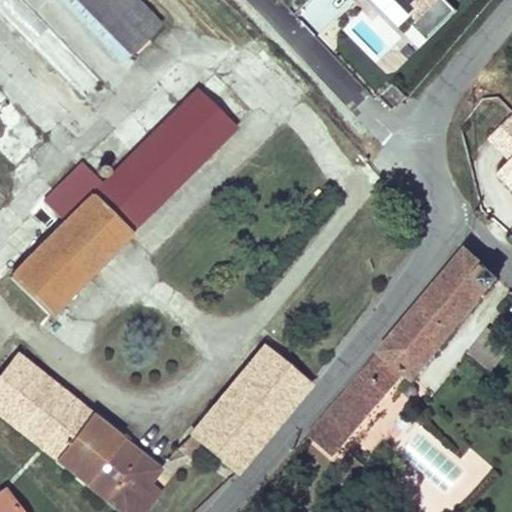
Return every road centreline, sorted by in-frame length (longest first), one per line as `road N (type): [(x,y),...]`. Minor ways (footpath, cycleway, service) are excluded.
road 1 (residential): [(453,216),(444,242),(388,318),(222,511)]
road 2 (residential): [(426,136),(391,134),(263,0)]
road 3 (residential): [(511,8),(434,101),(426,136)]
